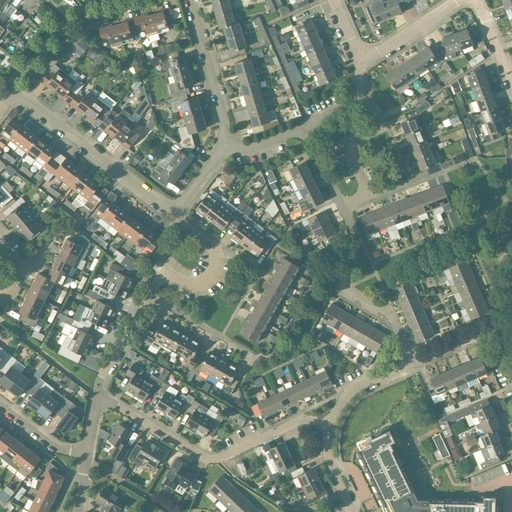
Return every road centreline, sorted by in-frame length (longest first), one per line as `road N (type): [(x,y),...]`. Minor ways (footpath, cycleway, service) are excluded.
road 1 (residential): [(95,395),(165,272),(205,292),(221,274),(217,248),(176,214)]
road 2 (residential): [(328,427),(299,420),(212,458),(95,395)]
road 3 (residential): [(0,110),(15,94),(176,214)]
road 4 (residential): [(345,208),(354,230),(348,292),(385,313),(411,364)]
road 5 (residential): [(230,143),(184,0)]
road 6 (residential): [(345,208),(359,199),(354,146),(379,117),(358,92)]
road 7 (residential): [(511,365),(503,344),(483,334),(411,364)]
